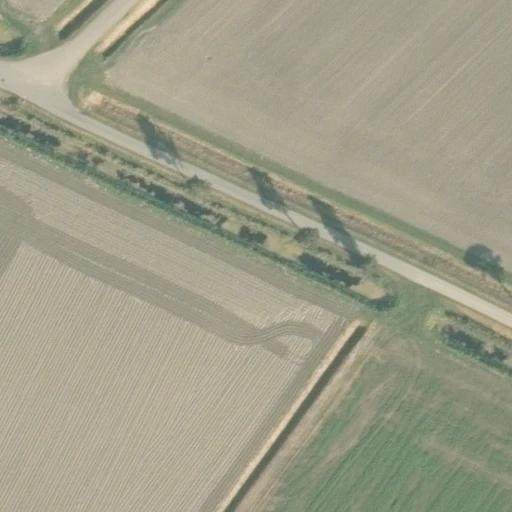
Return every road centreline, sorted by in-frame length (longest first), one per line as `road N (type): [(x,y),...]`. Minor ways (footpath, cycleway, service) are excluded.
road 1 (unclassified): [(511,326),(29,92)]
road 2 (unclassified): [(29,92),(126,0)]
